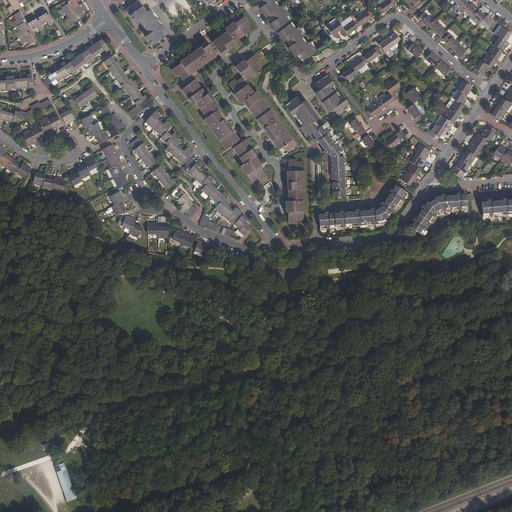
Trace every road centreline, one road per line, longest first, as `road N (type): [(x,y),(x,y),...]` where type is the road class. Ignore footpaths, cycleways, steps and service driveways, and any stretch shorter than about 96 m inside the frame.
road 1 (residential): [(490,89),(402,18),(304,75),(244,0)]
road 2 (residential): [(280,246),(163,94)]
road 3 (residential): [(316,244),(316,156),(278,104)]
road 4 (residential): [(431,178),(396,231),(316,244)]
